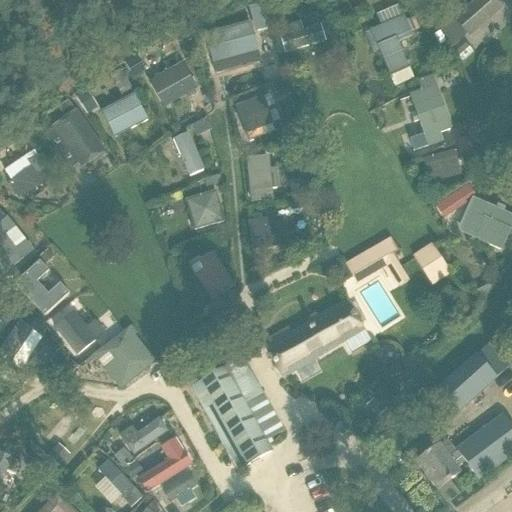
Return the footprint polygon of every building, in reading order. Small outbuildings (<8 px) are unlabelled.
[(354,11),(347,0),(341,0),(337,3),(345,16),(354,11)] [(490,0),(474,0),(451,21),(464,36),(497,7),(490,0)] [(262,2),(249,6),(256,31),(269,28),(262,2)] [(269,12),(272,21),(281,18),(278,9),(269,12)] [(281,19),(285,50),(322,45),(318,14),(281,19)] [(379,25),(368,29),(389,75),(393,87),(414,78),(409,66),(398,41),(413,35),(412,32),(406,20),(404,14),(401,15),(379,25)] [(248,23),(203,35),(214,75),(259,62),(248,23)] [(191,24),(174,26),(176,42),(192,40),(191,24)] [(133,57),(124,62),(131,73),(139,68),(133,57)] [(195,93),(180,66),(147,84),(162,111),(195,93)] [(450,129),(430,75),(417,80),(420,88),(408,93),(427,147),(443,142),(440,133),(450,129)] [(286,80),(274,85),(279,99),(290,94),(286,80)] [(86,93),(77,98),(82,106),(91,102),(86,93)] [(263,95),(235,105),(244,133),(246,132),(248,137),(260,133),(258,129),(274,123),(263,95)] [(112,140),(147,122),(133,96),(99,114),(112,140)] [(104,149),(75,108),(74,109),(68,99),(57,106),(64,116),(51,126),(80,167),(104,149)] [(41,119),(31,126),(37,136),(47,129),(41,119)] [(191,127),(196,137),(209,130),(204,121),(191,127)] [(469,124),(457,127),(461,138),(472,135),(469,124)] [(23,128),(14,135),(22,148),(32,141),(23,128)] [(189,133),(172,138),(187,178),(203,172),(189,133)] [(461,138),(454,140),(458,153),(465,151),(481,146),(477,133),(472,135),(461,138)] [(461,177),(454,152),(423,161),(429,186),(461,177)] [(30,168),(7,182),(18,199),(57,174),(47,157),(39,154),(26,162),(30,168)] [(280,188),(278,167),(269,168),(268,155),(245,157),(250,201),(273,199),(271,188),(280,188)] [(219,175),(210,177),(212,186),(221,184),(219,175)] [(467,183),(438,202),(446,214),(475,195),(467,183)] [(302,184),(290,186),(292,198),(304,197),(302,184)] [(224,221),(215,190),(185,199),(194,230),(224,221)] [(501,250),(511,223),(511,214),(472,197),(457,230),(501,250)] [(305,199),(291,201),(292,210),(306,208),(305,199)] [(289,245),(285,215),(247,220),(251,251),(289,245)] [(0,274),(33,249),(6,216),(0,221),(0,274)] [(390,239),(345,265),(352,278),(383,260),(399,287),(408,282),(392,254),(397,251),(390,239)] [(431,242),(411,255),(431,285),(450,272),(431,242)] [(46,264),(53,258),(47,251),(40,258),(46,264)] [(234,286),(213,253),(202,260),(197,259),(192,261),(191,267),(212,299),(234,286)] [(39,260),(14,283),(44,317),(69,294),(60,284),(49,294),(36,281),(49,271),(39,260)] [(288,327),(260,344),(283,379),(345,342),(351,353),(370,342),(364,331),(354,314),(346,300),(291,333),(288,327)] [(188,305),(187,314),(200,316),(201,306),(188,305)] [(89,344),(67,316),(49,331),(70,359),(89,344)] [(115,321),(104,330),(111,339),(123,330),(115,321)] [(155,361),(144,349),(137,354),(126,341),(134,335),(128,327),(92,355),(117,388),(121,388),(155,361)] [(21,369),(41,336),(31,330),(11,363),(21,369)] [(439,389),(459,412),(508,368),(488,346),(439,389)] [(57,350),(48,361),(56,367),(65,357),(57,350)] [(183,375),(238,471),(271,452),(244,404),(262,394),(242,359),(223,369),(216,356),(183,375)] [(72,364),(67,360),(58,371),(65,377),(69,373),(69,367),(72,364)] [(376,398),(369,404),(380,416),(387,409),(376,398)] [(494,469),(511,455),(511,429),(502,416),(455,451),(457,453),(448,459),(439,446),(415,464),(436,492),(460,474),(456,470),(465,463),(478,481),(494,469)] [(131,430),(118,439),(133,460),(168,435),(159,422),(137,438),(131,430)] [(160,448),(168,458),(139,477),(147,493),(192,466),(175,438),(160,448)] [(55,447),(45,457),(57,468),(66,458),(55,447)] [(122,449),(113,458),(122,469),(132,460),(122,449)] [(0,455),(0,489),(7,473),(14,475),(18,464),(12,461),(12,460),(0,455)] [(109,461),(98,471),(123,498),(122,500),(131,509),(143,498),(109,461)] [(48,476),(51,465),(35,462),(33,472),(48,476)] [(134,462),(123,469),(130,481),(142,474),(134,462)] [(198,497),(186,476),(167,488),(180,508),(198,497)] [(74,511),(56,494),(38,511),(74,511)] [(160,511),(154,502),(145,511),(160,511)]
